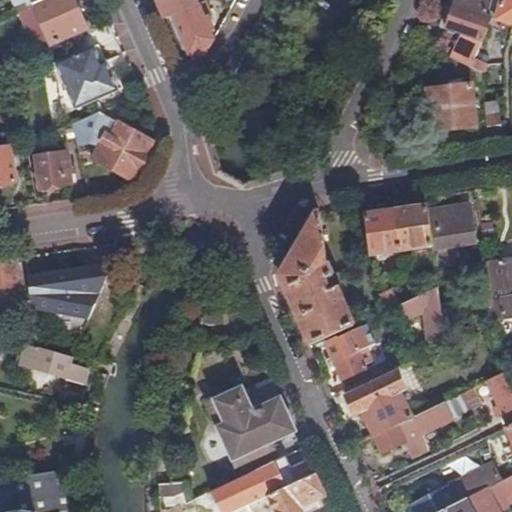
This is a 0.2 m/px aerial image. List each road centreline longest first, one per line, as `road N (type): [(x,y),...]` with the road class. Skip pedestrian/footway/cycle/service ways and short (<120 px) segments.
road 1 (residential): [(368,511),(257,288),(256,221)]
road 2 (residential): [(408,0),(335,162),(335,184)]
road 3 (residential): [(0,232),(126,214),(183,187)]
road 4 (residential): [(335,184),(511,159)]
road 5 (residential): [(260,0),(187,126)]
road 6 (residential): [(128,0),(187,126)]
